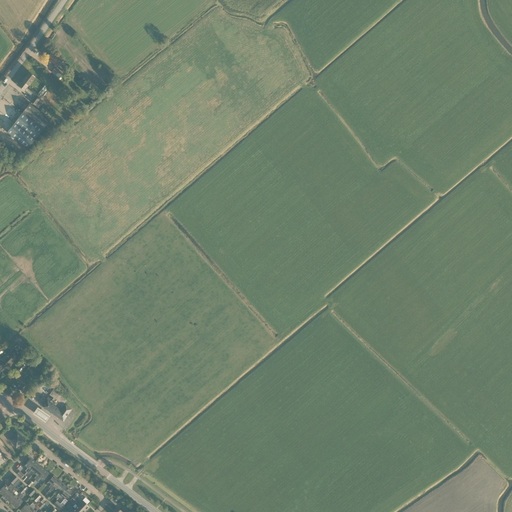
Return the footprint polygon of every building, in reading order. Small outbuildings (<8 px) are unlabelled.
[(51,62),(57,66),(58,65),(59,66),(63,61),(57,56),(56,57),(51,53),(47,57),(50,59),(47,61),(50,63),(51,62)] [(56,68),(52,72),(46,68),(45,70),(57,80),(63,73),(56,68)] [(29,73),(19,87),(24,91),(35,77),(29,73)] [(36,96),(31,102),(35,105),(40,99),(36,96)] [(7,133),(27,148),(50,120),(30,104),(7,133)] [(12,349),(18,355),(24,349),(19,343),(12,349)] [(0,360),(0,372),(0,373),(6,368),(8,369),(14,362),(16,364),(20,360),(18,359),(18,358),(11,350),(0,361),(0,360)] [(21,363),(16,369),(21,373),(26,367),(21,363)] [(14,381),(10,386),(20,394),(24,389),(23,388),(26,384),(18,378),(15,382),(14,381)] [(67,401),(66,400),(53,389),(50,395),(54,398),(52,400),(48,397),(46,400),(47,401),(43,407),(63,421),(72,409),(65,405),(64,404),(67,401)] [(50,414),(37,405),(32,413),(45,421),(50,414)] [(24,441),(18,433),(10,439),(16,447),(24,441)] [(25,471),(27,472),(35,462),(31,458),(25,465),(28,468),(25,471)] [(40,466),(35,462),(27,472),(28,473),(31,470),(34,473),(40,466)] [(44,469),(40,466),(34,473),(37,475),(34,478),(36,480),(44,469)] [(44,469),(36,480),(37,481),(40,478),(43,480),(49,473),(44,469)] [(9,480),(14,485),(19,479),(14,475),(9,480)] [(48,487),(50,489),(58,480),(53,476),(48,482),(51,484),(48,487)] [(63,483),(58,480),(50,489),(52,490),(55,487),(57,489),(63,483)] [(58,495),(59,496),(67,487),(63,483),(57,489),(60,492),(58,495)] [(0,489),(0,492),(3,496),(13,485),(11,484),(8,487),(5,484),(0,489)] [(14,487),(13,485),(3,496),(7,500),(14,493),(11,490),(14,487)] [(67,487),(59,496),(61,498),(62,497),(65,499),(72,491),(67,487)] [(16,491),(14,493),(7,500),(12,504),(22,494),(20,492),(19,494),(16,491)] [(22,494),(12,504),(16,508),(23,501),(20,499),(23,496),(22,494)] [(33,499),(37,502),(40,499),(42,497),(38,494),(33,499)] [(78,500),(76,502),(86,511),(90,507),(83,500),(81,502),(78,500)] [(63,506),(57,501),(53,505),(59,510),(63,506)] [(20,510),(22,511),(26,511),(34,504),(33,502),(30,506),(27,503),(20,510)] [(79,511),(84,511),(86,511),(76,502),(74,503),(77,506),(75,508),(79,511)]
